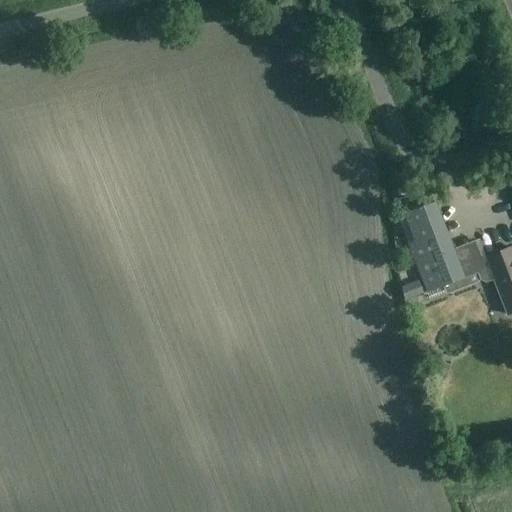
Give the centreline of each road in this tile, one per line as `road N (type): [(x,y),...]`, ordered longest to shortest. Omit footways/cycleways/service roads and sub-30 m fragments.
road 1 (unclassified): [(346,0),(408,149),(450,164),(511,144)]
road 2 (unclassified): [(0,31),(126,0)]
